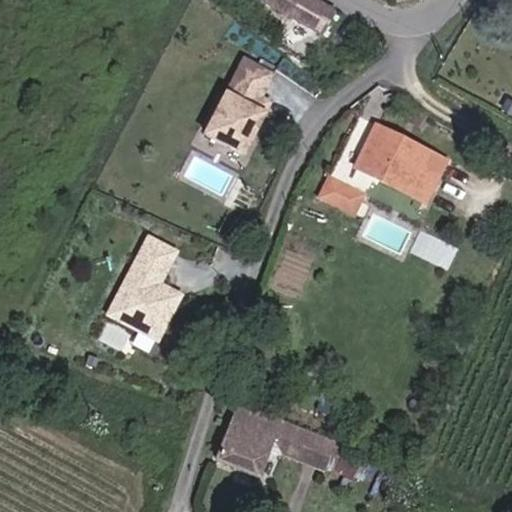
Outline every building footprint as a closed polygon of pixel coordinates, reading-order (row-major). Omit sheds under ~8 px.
[(312,0),(266,0),(323,35),(337,15),(312,0)] [(209,129),(247,149),(275,98),(266,92),(271,83),(278,70),(250,54),(209,129)] [(358,170),(431,203),(444,174),(452,158),(379,125),(358,170)] [(368,196),(335,181),(326,200),(359,215),(368,196)] [(180,251),(153,237),(112,313),(160,339),(184,294),(163,283),(180,251)] [(260,472),(280,480),(291,449),(295,438),(277,431),(281,420),(240,404),(218,460),(259,475),(260,472)] [(357,477),(365,449),(341,442),(333,470),(357,477)] [(329,462),(333,450),(316,444),(312,456),(329,462)]
